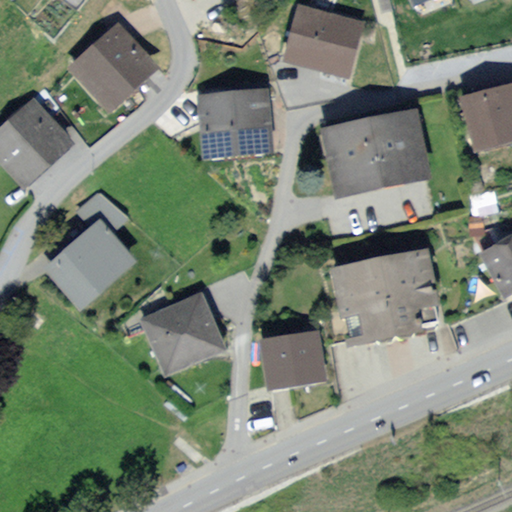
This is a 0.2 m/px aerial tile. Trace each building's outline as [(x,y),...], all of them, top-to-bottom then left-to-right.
[(363,23),(295,2),(277,60),(344,81),(363,23)] [(159,66),(116,21),(65,69),(108,115),(159,66)] [(511,83),(454,96),(466,151),(511,141),(511,83)] [(268,91),(195,94),(198,157),(271,154),(268,91)] [(69,147),(31,101),(0,126),(0,172),(16,192),(69,147)] [(413,106),(312,127),(327,199),(428,178),(413,106)] [(132,265),(96,223),(40,270),(75,312),(132,265)] [(511,292),(511,236),(475,254),(497,300),(511,292)] [(420,251),(324,266),(336,345),(433,330),(420,251)] [(201,293),(136,317),(159,377),(223,353),(201,293)] [(313,331),(252,339),(259,389),(320,381),(313,331)]
